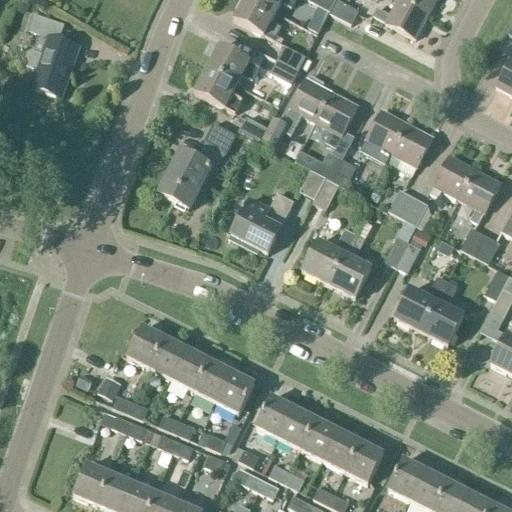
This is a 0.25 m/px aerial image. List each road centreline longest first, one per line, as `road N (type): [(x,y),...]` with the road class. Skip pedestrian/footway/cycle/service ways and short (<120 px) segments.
road 1 (residential): [(511,445),(215,291),(88,253)]
road 2 (residential): [(88,253),(148,73),(183,0)]
road 3 (residential): [(0,503),(88,253)]
road 4 (residential): [(453,96),(425,92),(321,37)]
